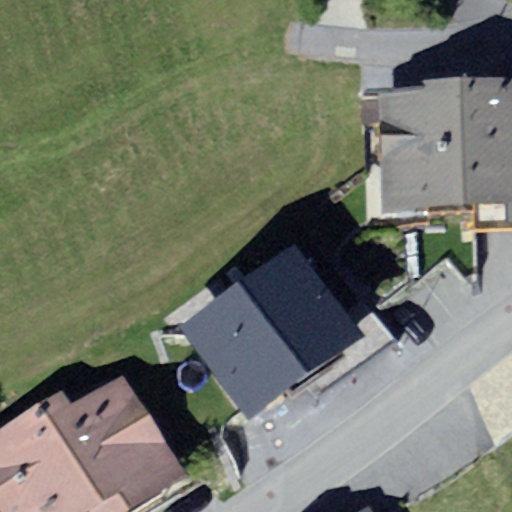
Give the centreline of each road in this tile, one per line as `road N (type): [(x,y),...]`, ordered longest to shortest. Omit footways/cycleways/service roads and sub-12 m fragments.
road 1 (residential): [(511,345),(249,511)]
road 2 (residential): [(320,39),(441,51),(511,32)]
